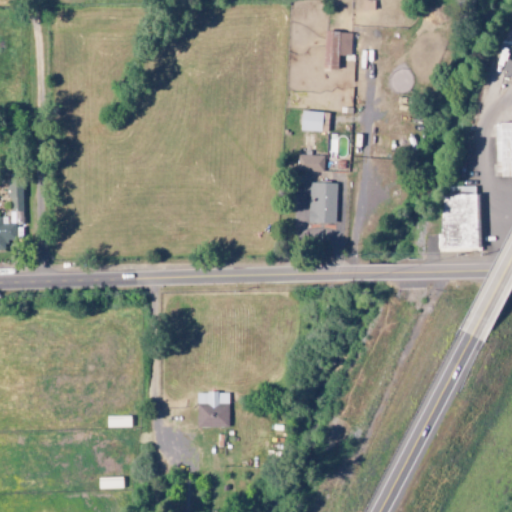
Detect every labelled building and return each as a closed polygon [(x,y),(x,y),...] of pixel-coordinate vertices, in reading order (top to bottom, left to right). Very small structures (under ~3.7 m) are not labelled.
[(323,70),(338,70),(338,56),(351,56),(351,33),(324,32),(323,70)] [(301,131),(328,132),(329,112),(302,111),(301,131)] [(511,122),(494,123),(495,176),(511,175),(511,122)] [(297,172),(323,172),(324,156),(297,155),(297,172)] [(23,212),(22,179),(9,179),(9,212),(23,212)] [(336,224),(337,184),(309,183),(308,223),(336,224)] [(440,252),(478,251),(477,195),(439,196),(440,252)] [(228,393),(197,393),(197,427),(228,427),(228,393)] [(106,417),(107,428),(131,428),(131,416),(106,417)]
